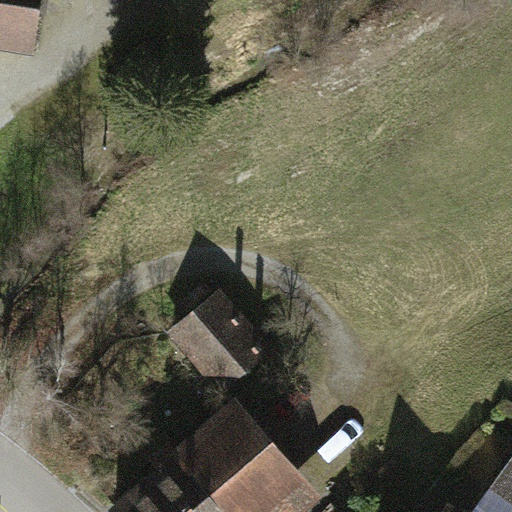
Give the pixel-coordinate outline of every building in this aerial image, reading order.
[(0,0),(0,51),(31,56),(37,0),(0,0)] [(217,291),(165,334),(215,394),(266,351),(217,291)] [(305,511),(319,501),(237,400),(171,454),(178,459),(220,511),(305,511)] [(511,511),(511,453),(477,506),(433,477),(407,511),(511,511)] [(220,511),(178,459),(113,511),(220,511)]
